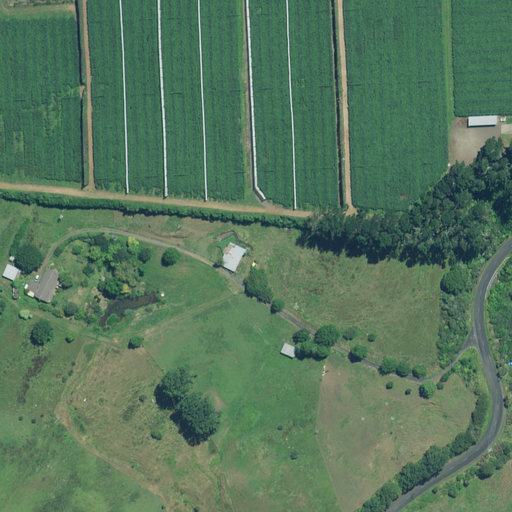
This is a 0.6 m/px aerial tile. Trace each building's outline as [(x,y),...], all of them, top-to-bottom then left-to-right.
[(499,125),(499,116),(470,117),(470,126),(499,125)] [(247,250),(231,243),(221,265),(237,272),(247,250)] [(20,269),(9,264),(4,276),(15,281),(20,269)] [(63,275),(49,268),(41,285),(32,280),(28,289),(31,291),(29,295),(34,297),(35,296),(48,302),(52,292),(54,293),(63,275)] [(299,349),(286,344),(282,353),(295,358),(299,349)]
